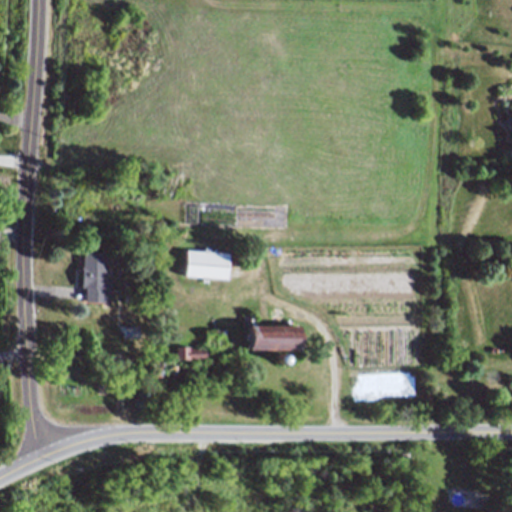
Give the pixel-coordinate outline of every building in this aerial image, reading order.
[(204,251),(209,278),(188,282),(183,254),(204,251)] [(106,252),(105,282),(110,282),(109,304),(84,303),(84,289),(81,289),(81,267),(83,267),(83,252),(106,252)] [(162,280),(161,295),(151,295),(152,280),(162,280)] [(134,290),(133,303),(123,303),(123,290),(134,290)] [(294,351),(242,351),(242,328),(240,328),(240,315),(252,315),(252,327),(294,327),(294,351)] [(122,326),(137,326),(137,338),(122,338),(122,326)] [(203,331),(224,330),(224,346),(203,347),(203,331)] [(175,347),(187,346),(187,348),(203,348),(203,360),(186,360),(186,361),(175,361),(175,347)] [(151,359),(174,358),(174,374),(152,375),(151,359)]
